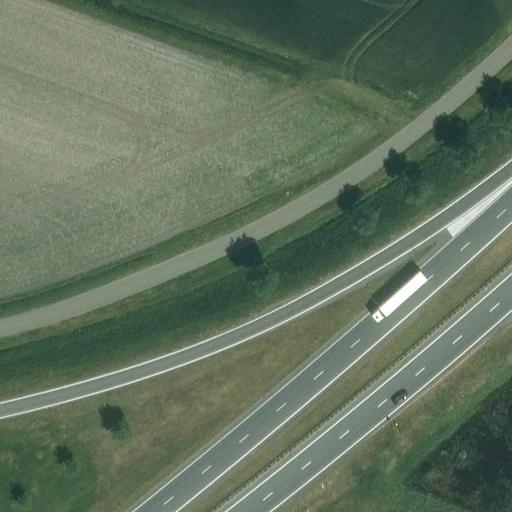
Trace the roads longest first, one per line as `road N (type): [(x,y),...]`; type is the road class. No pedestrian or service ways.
road 1 (unclassified): [(0,329),(130,288),(284,218),(408,138),(511,48)]
road 2 (trunk): [(511,179),(287,315),(128,376),(0,412)]
road 3 (trunk): [(511,203),(153,511)]
road 4 (trunk): [(248,511),(511,290)]
